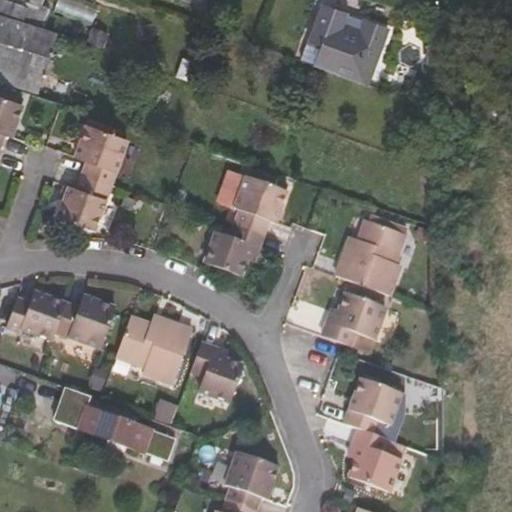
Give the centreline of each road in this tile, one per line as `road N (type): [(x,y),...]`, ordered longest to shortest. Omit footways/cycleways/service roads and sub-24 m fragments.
road 1 (residential): [(4,262),(72,255),(151,267),(210,294),(265,334)]
road 2 (residential): [(265,334),(298,389),(318,464),(309,511)]
